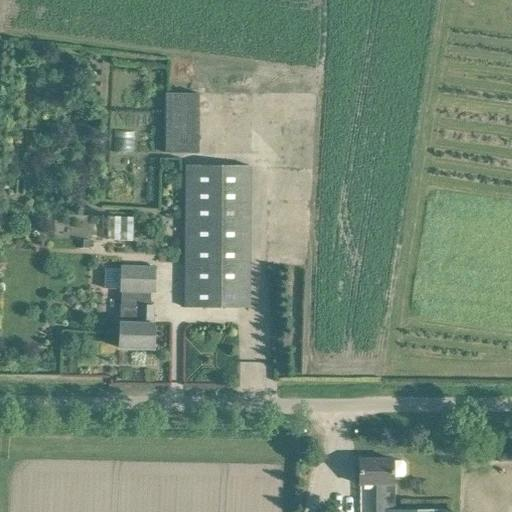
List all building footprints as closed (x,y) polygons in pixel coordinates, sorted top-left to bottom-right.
[(198,154),(198,95),(165,95),(165,154),(198,154)] [(249,308),(249,247),(249,167),(184,167),(184,308),(249,308)] [(125,173),(124,191),(163,193),(164,175),(125,173)] [(121,208),(121,229),(141,229),(141,208),(121,208)] [(120,306),(119,328),(119,348),(153,349),(154,324),(153,324),(153,307),(150,306),(150,292),(153,292),(154,268),(121,267),(120,292),(121,292),(120,306)] [(149,511),(150,450),(106,449),(105,476),(85,476),(84,511),(149,511)] [(392,459),(359,459),(359,479),(359,485),(372,485),(376,485),(377,485),(377,511),(393,511),(393,483),(392,483),(392,477),(402,477),(404,474),(404,463),(402,461),(392,461),(392,459)]
